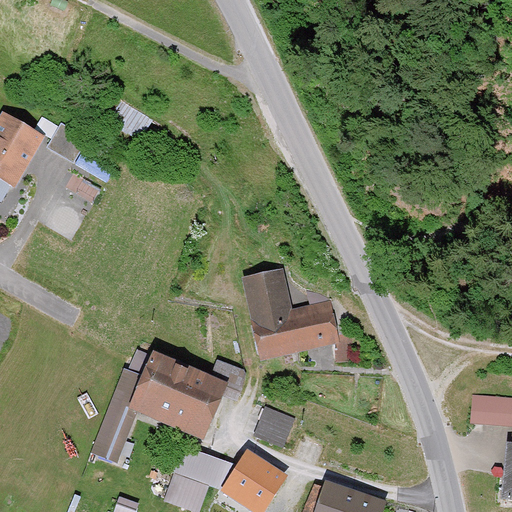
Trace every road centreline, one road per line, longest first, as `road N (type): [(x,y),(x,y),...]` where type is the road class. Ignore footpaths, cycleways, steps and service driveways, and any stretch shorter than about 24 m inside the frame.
road 1 (tertiary): [(450,511),(385,311),(231,0)]
road 2 (track): [(269,78),(228,71),(89,0)]
